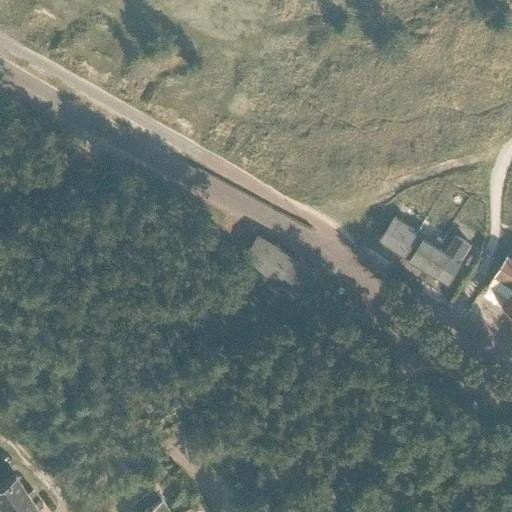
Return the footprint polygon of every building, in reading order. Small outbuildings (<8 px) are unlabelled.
[(395,217),(380,240),(414,261),(448,282),(461,262),(459,261),(470,244),(456,235),(446,252),(427,241),(407,228),(408,226),(395,217)] [(258,236),(243,262),(274,279),(288,253),(258,236)] [(511,247),(494,275),(495,275),(489,286),(509,298),(503,307),(511,313),(511,247)] [(288,253),(274,279),(290,289),(304,297),(309,289),(319,271),(288,253)] [(470,255),(465,263),(470,266),(476,258),(470,255)] [(14,511),(32,500),(15,475),(0,484),(0,509),(1,511),(14,511)] [(152,502),(151,500),(159,495),(153,487),(131,502),(138,511),(137,511),(170,511),(160,497),(152,502)] [(190,501),(185,493),(175,500),(180,507),(190,501)] [(39,511),(32,500),(14,511),(39,511)]
